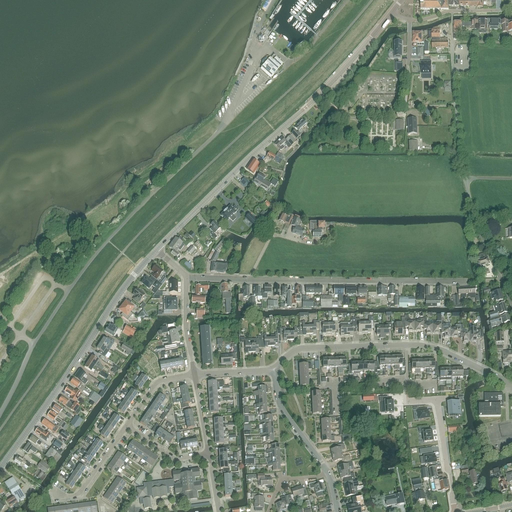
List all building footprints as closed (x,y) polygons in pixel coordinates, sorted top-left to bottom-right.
[(420,0),(420,10),(441,10),(441,0),(436,0),(435,0),(424,0),(420,0)] [(440,0),(441,0),(441,10),(448,10),(448,0),(440,0)] [(487,26),(490,26),(490,20),(478,20),(478,30),(487,30),(487,26)] [(490,20),(490,26),(490,30),(498,30),(498,25),(501,25),(501,20),(490,20)] [(461,22),(461,26),(464,27),(464,28),(471,28),(471,29),(476,30),(476,25),(478,25),(478,21),(472,21),(472,23),(461,22)] [(454,22),(453,34),(454,34),(454,40),(461,40),(461,35),(464,35),(464,30),(461,30),(461,26),(461,22),(454,22)] [(421,33),(413,33),(413,42),(417,43),(417,46),(424,47),(424,42),(421,42),(421,33)] [(432,49),(448,48),(448,39),(432,39),(432,49)] [(402,41),(393,41),(393,57),(401,57),(401,54),(402,54),(402,41)] [(271,77),(282,65),(276,59),(273,62),(270,59),(262,68),(271,77)] [(431,62),(421,62),(421,74),(431,74),(431,62)] [(408,119),(408,134),(417,134),(416,119),(408,119)] [(304,132),(301,129),(307,124),(304,120),(295,128),(296,129),(292,133),(296,139),(304,132)] [(278,149),(278,148),(281,151),(284,148),(286,146),(289,149),(296,142),(290,136),(286,140),(287,141),(286,141),(282,137),(274,144),(278,149)] [(273,161),(276,156),(269,152),(266,157),(273,161)] [(252,160),(246,169),(253,174),(257,168),(254,166),(257,163),(253,160),(252,160)] [(256,178),(253,183),(260,187),(265,178),(259,173),(258,176),(256,175),(255,178),(256,178)] [(249,183),(244,178),(239,183),(244,188),(249,183)] [(270,183),(264,180),(260,187),(267,191),(271,184),(275,187),(278,182),(273,179),(270,183)] [(230,206),(220,216),(226,222),(236,212),(238,209),(235,206),(232,208),(233,208),(231,206),(231,207),(230,206)] [(250,214),(245,218),(252,225),(257,221),(250,214)] [(288,226),(293,216),(289,214),(287,217),(282,214),(278,221),(288,226)] [(296,228),(294,227),(292,233),(302,236),(303,230),(299,229),(300,227),(298,226),(300,220),(294,217),(291,225),(296,228)] [(214,234),(220,228),(214,221),(210,225),(212,227),(210,229),(212,232),(209,235),(214,240),(217,237),(214,234)] [(313,231),(313,237),(321,237),(321,231),(321,230),(325,230),(325,223),(318,223),(318,225),(313,225),(313,231)] [(176,238),(169,247),(173,250),(171,254),(177,258),(179,254),(176,252),(177,250),(180,246),(182,243),(176,238)] [(226,273),(227,264),(215,262),(219,255),(219,254),(227,245),(222,241),(214,250),(215,252),(215,253),(214,252),(209,262),(212,262),(210,272),(217,273),(223,274),(224,273),(226,273)] [(190,255),(195,249),(191,246),(187,252),(190,255)] [(488,258),(487,258),(486,256),(485,255),(483,254),(482,254),(479,255),(478,256),(477,258),(477,260),(477,261),(482,276),(489,274),(487,270),(484,271),(483,266),(490,264),(488,258)] [(163,271),(156,265),(155,267),(154,267),(152,269),(152,270),(151,271),(154,273),(151,276),(156,280),(159,277),(163,271)] [(162,285),(159,282),(153,278),(151,281),(146,278),(144,281),(143,280),(141,282),(142,283),(141,284),(149,289),(152,286),(158,290),(162,285)] [(177,293),(177,282),(169,282),(169,290),(166,290),(166,292),(162,292),(162,296),(169,296),(169,293),(177,293)] [(231,292),(228,292),(227,284),(221,285),(221,286),(220,286),(219,287),(219,288),(221,289),(222,293),(222,299),(225,299),(226,314),(231,313),(230,299),(231,299),(231,292)] [(195,296),(201,296),(202,292),(204,292),(204,290),(209,290),(208,285),(196,286),(195,295),(195,296)] [(261,297),(261,293),(260,293),(260,286),(253,286),(253,294),(257,295),(257,297),(261,297)] [(271,294),(271,286),(264,286),(264,293),(262,293),(262,299),(267,299),(267,294),(271,294)] [(291,308),(291,297),(287,297),(287,286),(282,286),(281,297),(284,297),(284,298),(287,298),(286,308),(291,308)] [(301,287),(295,286),(295,297),(292,297),(292,304),(296,304),(296,299),(300,299),(300,295),(301,295),(301,287)] [(243,295),(238,295),(238,303),(243,303),(243,298),(245,298),(250,297),(249,295),(249,291),(249,287),(243,287),(243,291),(243,295)] [(334,295),(338,295),(338,301),(343,301),(343,295),(343,287),(334,287),(334,295)] [(355,295),(355,287),(346,287),(346,295),(355,295)] [(387,296),(387,287),(378,287),(378,296),(387,296)] [(429,287),(426,287),(426,296),(426,307),(440,307),(440,301),(443,301),(443,288),(436,288),(436,300),(434,300),(434,296),(429,296),(429,287)] [(466,288),(458,288),(458,295),(461,294),(462,298),(466,298),(466,294),(468,294),(468,289),(466,289),(466,288)] [(137,289),(133,295),(135,297),(133,299),(138,303),(140,300),(140,301),(145,295),(137,289)] [(496,302),(503,300),(500,291),(489,294),(491,300),(494,298),(495,302),(496,302)] [(303,296),(303,309),(311,309),(311,307),(313,307),(313,300),(309,300),(309,297),(303,296)] [(163,297),(163,305),(178,305),(178,301),(176,301),(176,300),(170,300),(170,297),(163,297)] [(415,297),(399,297),(399,298),(399,307),(408,307),(408,306),(415,306),(415,297)] [(357,304),(357,308),(368,308),(368,304),(365,304),(365,299),(357,299),(357,304)] [(130,312),(134,308),(136,310),(138,307),(133,303),(131,306),(126,302),(125,302),(124,302),(121,305),(130,312)] [(493,306),(495,312),(489,315),(490,319),(498,317),(497,315),(499,314),(499,315),(506,312),(504,303),(493,306)] [(133,314),(130,312),(121,305),(119,309),(120,309),(119,310),(124,314),(122,317),(127,321),(133,314)] [(178,305),(163,305),(163,314),(170,314),(170,311),(176,311),(176,310),(178,310),(178,305)] [(405,320),(405,322),(405,328),(408,328),(408,332),(414,331),(414,321),(410,322),(410,320),(408,320),(408,315),(405,315),(405,320)] [(507,315),(489,320),(491,328),(498,325),(499,323),(500,323),(499,322),(501,321),(502,324),(509,321),(507,315)] [(364,323),(365,333),(371,333),(371,329),(373,329),(373,324),(373,316),(371,317),(371,318),(368,318),(369,323),(364,323)] [(334,330),(337,330),(337,325),(337,319),(332,319),(333,324),(328,324),(329,334),(335,334),(334,330)] [(356,332),(356,329),(355,321),(355,319),(352,319),(353,323),(346,323),(347,337),(353,336),(353,332),(356,332)] [(423,322),(423,319),(418,319),(418,321),(414,321),(414,331),(420,331),(420,327),(423,327),(423,322)] [(299,323),(299,328),(299,329),(302,329),(303,336),(306,336),(306,335),(309,335),(309,326),(304,326),(304,321),(302,322),(299,323)] [(309,326),(309,335),(313,335),(316,335),(315,324),(318,323),(318,321),(315,321),(313,321),(313,326),(309,326)] [(355,321),(356,329),(358,329),(359,333),(365,333),(364,323),(360,323),(360,321),(357,321),(355,321)] [(323,334),(329,334),(328,324),(324,324),(324,322),(319,322),(319,330),(323,330),(323,334)] [(405,328),(405,322),(398,322),(398,323),(394,323),(395,325),(394,325),(395,335),(402,335),(402,330),(405,330),(405,328)] [(432,322),(426,322),(423,322),(423,327),(423,330),(426,330),(426,334),(432,334),(432,322)] [(438,330),(441,330),(441,326),(441,322),(436,322),(432,322),(432,334),(438,334),(438,330)] [(337,330),(338,333),(341,333),(341,337),(347,337),(346,323),(340,323),(340,324),(337,325),(337,330)] [(380,338),(383,338),(382,327),(379,327),(379,323),(373,324),(373,329),(373,332),(376,331),(377,336),(380,335),(380,338)] [(382,327),(383,338),(385,338),(385,335),(389,335),(388,331),(391,331),(391,323),(386,323),(386,327),(382,327)] [(113,337),(118,329),(110,324),(105,331),(113,337)] [(441,330),(441,334),(444,334),(444,338),(450,338),(450,329),(450,325),(445,325),(446,326),(441,326),(441,330)] [(476,325),(469,325),(469,332),(469,342),(476,342),(476,338),(479,338),(482,338),(482,330),(479,330),(476,330),(476,325)] [(133,328),(133,329),(126,326),(124,330),(122,333),(126,335),(127,332),(133,336),(136,330),(133,328)] [(457,334),(460,333),(461,333),(460,330),(460,326),(455,326),(455,328),(450,329),(450,338),(457,337),(457,334)] [(201,335),(209,335),(209,327),(200,328),(201,335)] [(280,330),(280,336),(283,335),(284,342),(287,342),(287,341),(290,341),(290,332),(285,332),(285,327),(283,328),(280,329),(280,330)] [(290,332),(290,341),(293,341),(297,341),(297,334),(300,334),(299,329),(299,328),(296,328),(296,327),(294,327),(294,332),(290,332)] [(271,338),(271,347),(274,347),(278,347),(277,337),(280,337),(280,336),(280,330),(277,330),(277,333),(275,333),(275,338),(271,338)] [(461,333),(460,333),(460,338),(463,338),(463,342),(469,342),(469,332),(465,332),(465,330),(460,330),(461,333)] [(167,339),(178,337),(177,331),(169,332),(170,336),(167,336),(167,339)] [(495,333),(496,342),(504,342),(503,333),(495,333)] [(271,347),(271,338),(266,338),(266,334),(264,334),(264,335),(262,335),(262,334),(261,334),(261,337),(261,342),(264,342),(264,348),(268,348),(268,347),(271,347)] [(210,342),(209,335),(201,335),(201,343),(210,342)] [(179,343),(178,337),(167,339),(168,345),(164,346),(165,351),(177,348),(176,343),(179,343)] [(258,339),(251,339),(252,352),(252,353),(255,353),(255,354),(259,353),(259,352),(258,343),(261,343),(261,342),(261,337),(257,337),(258,339)] [(100,344),(106,348),(108,345),(111,347),(115,342),(109,338),(107,341),(103,338),(100,344)] [(249,353),(252,353),(251,344),(251,339),(245,339),(245,338),(240,338),(240,343),(245,343),(245,354),(249,354),(249,353)] [(210,350),(210,342),(201,343),(202,351),(210,350)] [(105,350),(106,348),(100,344),(97,349),(100,351),(98,354),(104,358),(108,352),(105,350)] [(121,348),(126,352),(125,354),(128,356),(132,350),(124,344),(121,348)] [(211,357),(210,350),(202,351),(202,358),(211,357)] [(511,351),(502,352),(503,363),(511,362),(511,351)] [(232,360),(235,360),(235,354),(231,354),(231,355),(221,356),(221,364),(226,364),(225,363),(232,363),(232,360)] [(88,362),(102,371),(104,368),(100,366),(101,364),(100,363),(99,361),(98,361),(98,360),(92,356),(88,362)] [(402,356),(396,356),(397,367),(399,367),(399,366),(402,365),(402,367),(405,367),(405,360),(402,360),(402,356)] [(211,365),(211,357),(202,358),(203,366),(211,365)] [(385,366),(385,357),(379,357),(379,362),(377,362),(377,371),(380,371),(380,366),(385,366)] [(415,374),(418,374),(417,360),(411,360),(411,364),(409,364),(409,372),(412,372),(412,370),(415,370),(415,374)] [(429,360),(429,373),(431,373),(431,369),(435,369),(435,371),(437,371),(437,369),(437,364),(434,364),(434,360),(429,360)] [(106,374),(102,371),(88,362),(84,368),(91,372),(93,368),(100,373),(99,375),(103,378),(106,374)] [(377,373),(377,371),(377,362),(374,362),(368,362),(368,372),(374,371),(374,372),(375,373),(377,373)] [(357,374),(357,363),(351,363),(351,365),(348,365),(349,375),(351,375),(352,374),(351,372),(354,372),(354,374),(355,374),(357,374)] [(439,369),(437,369),(437,371),(438,378),(440,378),(440,381),(446,381),(445,369),(439,369)] [(80,370),(74,377),(85,385),(88,381),(83,378),(86,374),(80,370)] [(138,381),(144,385),(148,379),(142,375),(140,378),(134,375),(133,377),(138,381)] [(141,390),(144,385),(138,381),(133,377),(131,379),(137,382),(135,386),(141,390)] [(71,381),(70,383),(78,389),(82,384),(74,378),(73,379),(72,379),(71,381)] [(103,391),(106,386),(101,383),(97,388),(103,391)] [(253,394),(266,393),(267,393),(267,391),(267,387),(265,387),(262,387),(262,383),(252,384),(253,388),(258,388),(258,392),(253,392),(253,394)] [(76,390),(75,392),(68,387),(64,392),(71,397),(70,399),(75,403),(81,394),(76,390)] [(123,392),(134,399),(137,394),(132,390),(130,393),(124,389),(123,392)] [(125,400),(130,404),(134,399),(123,392),(121,394),(127,397),(125,400)] [(90,396),(89,399),(96,404),(100,397),(95,393),(92,397),(90,396)] [(491,393),(484,394),(484,404),(478,404),(478,417),(500,417),(500,408),(503,407),(503,394),(491,394),(491,393)] [(156,399),(162,403),(166,399),(160,394),(156,399)] [(80,406),(75,403),(72,407),(70,406),(70,405),(67,403),(69,401),(62,396),(58,401),(65,406),(68,408),(70,410),(75,413),(80,406)] [(385,413),(393,413),(393,412),(393,408),(393,406),(393,405),(393,401),(392,401),(388,401),(387,401),(387,397),(379,397),(379,402),(380,402),(384,402),(385,413)] [(189,400),(189,398),(182,399),(178,400),(178,402),(182,401),(183,405),(181,405),(182,409),(189,408),(188,404),(190,404),(190,403),(191,403),(190,400),(189,400)] [(127,409),(130,404),(125,400),(123,403),(117,399),(116,401),(119,404),(121,405),(127,409)] [(160,406),(162,403),(156,399),(153,404),(159,408),(162,410),(163,408),(160,406)] [(459,401),(447,402),(448,416),(461,415),(459,401)] [(156,413),(159,408),(153,404),(150,409),(156,413)] [(64,419),(66,416),(61,412),(62,409),(55,405),(52,409),(59,414),(58,415),(64,419)] [(123,414),(127,409),(121,405),(118,410),(123,414)] [(147,413),(153,418),(155,419),(156,418),(154,416),(156,413),(150,409),(147,413)] [(417,410),(418,420),(429,418),(428,414),(427,411),(426,412),(426,409),(417,410)] [(66,424),(62,421),(57,417),(58,416),(51,411),(47,416),(54,421),(59,424),(58,426),(62,430),(66,424)] [(107,414),(105,417),(116,424),(120,419),(118,418),(119,416),(115,413),(113,415),(114,415),(112,418),(107,414)] [(151,421),(153,418),(147,413),(143,418),(149,422),(150,422),(152,424),(153,422),(151,421)] [(77,429),(83,421),(76,416),(70,424),(77,429)] [(107,425),(113,429),(116,424),(105,417),(104,419),(109,422),(107,425)] [(149,422),(143,418),(140,423),(146,427),(148,429),(150,427),(147,425),(149,422)] [(45,419),(41,424),(52,431),(55,426),(45,419)] [(104,430),(110,434),(113,429),(107,425),(106,428),(100,424),(99,426),(98,427),(104,430)] [(96,425),(95,427),(97,429),(103,432),(100,435),(106,439),(110,434),(104,430),(98,427),(99,426),(96,425)] [(426,426),(418,427),(419,431),(422,430),(424,441),(433,440),(431,429),(427,430),(426,426)] [(38,428),(35,433),(41,437),(41,438),(45,441),(50,435),(45,432),(44,433),(38,428)] [(155,435),(160,438),(164,432),(159,429),(155,435)] [(60,436),(61,436),(66,441),(69,437),(63,432),(60,436)] [(165,441),(169,435),(164,432),(160,438),(165,441)] [(169,435),(165,441),(170,445),(175,437),(173,435),(172,437),(169,435)] [(39,446),(41,443),(38,441),(39,440),(33,436),(29,440),(35,445),(36,443),(39,446)] [(93,445),(99,449),(103,444),(97,440),(93,445)] [(58,453),(63,446),(56,441),(51,448),(58,453)] [(128,450),(132,452),(138,444),(133,441),(125,452),(126,453),(128,450)] [(37,451),(34,448),(32,447),(27,443),(22,450),(27,454),(30,450),(35,453),(37,451)] [(138,444),(132,452),(136,455),(133,458),(135,459),(143,448),(138,444)] [(332,456),(342,454),(341,451),(345,450),(344,444),(334,446),(335,449),(331,450),(332,456)] [(90,450),(96,454),(99,449),(93,445),(90,450)] [(61,456),(56,453),(48,447),(47,448),(49,450),(45,456),(55,464),(61,456)] [(219,457),(227,456),(227,452),(229,452),(229,447),(220,447),(220,450),(219,450),(219,457)] [(143,448),(135,459),(136,460),(138,457),(142,459),(148,451),(143,448)] [(425,464),(436,463),(435,458),(434,458),(434,455),(432,456),(431,453),(432,453),(431,448),(420,450),(420,454),(427,453),(428,456),(424,457),(425,464)] [(92,459),(96,454),(90,450),(88,453),(83,449),(81,451),(87,455),(92,459)] [(81,451),(79,450),(78,452),(80,453),(85,457),(83,460),(80,458),(79,460),(85,464),(86,463),(89,464),(92,459),(87,455),(81,451)] [(143,465),(144,466),(152,454),(148,451),(142,459),(145,462),(143,465)] [(115,458),(126,466),(127,464),(124,462),(126,458),(118,453),(115,458)] [(152,454),(144,466),(146,467),(148,464),(152,466),(157,458),(152,454)] [(342,457),(342,454),(332,456),(333,462),(341,460),(342,463),(347,462),(351,461),(350,456),(342,457)] [(27,462),(26,463),(17,457),(14,462),(20,466),(23,467),(25,465),(29,468),(31,465),(27,462)] [(125,467),(126,466),(115,458),(111,463),(119,468),(122,465),(125,467)] [(45,473),(50,467),(42,461),(37,467),(45,473)] [(70,461),(68,464),(82,474),(85,469),(83,468),(85,466),(80,462),(79,464),(80,465),(78,468),(72,464),(73,463),(70,461)] [(347,462),(342,463),(342,466),(338,467),(339,473),(349,471),(348,468),(352,467),(351,461),(347,462)] [(227,462),(219,463),(220,469),(223,469),(224,472),(229,472),(229,468),(228,469),(227,465),(231,465),(231,466),(234,466),(234,465),(238,465),(237,462),(227,462)] [(117,472),(119,468),(111,463),(108,468),(119,476),(120,474),(117,472)] [(73,475),(78,479),(82,474),(76,470),(71,466),(69,469),(75,472),(73,475)] [(468,473),(467,469),(467,466),(460,467),(461,474),(468,473)] [(173,480),(143,484),(144,488),(136,489),(138,498),(139,498),(140,505),(143,505),(144,509),(151,508),(150,499),(167,497),(167,494),(170,494),(169,488),(174,487),(175,494),(180,494),(181,501),(197,499),(196,491),(202,491),(200,483),(195,483),(195,478),(200,477),(199,469),(191,470),(180,471),(172,473),(173,480)] [(46,476),(38,470),(34,474),(37,476),(34,479),(38,483),(40,481),(42,482),(46,476)] [(344,482),(344,483),(355,481),(353,473),(350,474),(349,471),(339,473),(341,479),(344,478),(344,481),(344,482)] [(471,480),(472,485),(473,485),(473,486),(476,485),(476,484),(478,484),(477,481),(479,480),(478,476),(479,475),(478,472),(476,472),(475,472),(475,471),(469,472),(470,476),(467,477),(467,481),(468,481),(471,480)] [(142,472),(134,484),(138,487),(146,475),(142,472)] [(65,474),(64,476),(69,480),(75,484),(78,479),(73,475),(71,478),(65,474)] [(272,488),(271,486),(271,478),(265,478),(264,478),(264,475),(257,475),(258,479),(260,479),(261,486),(266,486),(267,488),(268,489),(270,489),(272,488)] [(72,489),(75,484),(69,480),(64,477),(63,479),(68,482),(66,485),(72,489)] [(114,483),(125,491),(126,490),(123,487),(126,484),(117,478),(114,483)] [(445,490),(450,489),(448,480),(443,481),(443,478),(439,479),(441,491),(445,490)] [(13,496),(17,503),(25,498),(13,479),(5,484),(13,496)] [(499,485),(501,492),(502,492),(502,493),(503,493),(504,493),(505,492),(505,491),(508,490),(507,487),(508,487),(507,483),(505,483),(504,479),(501,480),(502,484),(499,485)] [(355,481),(344,483),(342,483),(344,483),(345,486),(344,486),(346,497),(356,495),(357,499),(358,498),(357,490),(364,489),(363,486),(359,487),(357,480),(355,481)] [(319,485),(318,482),(308,484),(310,489),(314,488),(316,494),(324,491),(322,484),(319,485)] [(421,489),(419,482),(413,483),(416,501),(425,500),(423,491),(421,492),(421,489)] [(124,493),(125,491),(114,483),(111,488),(119,494),(121,490),(124,493)] [(299,499),(298,496),(302,495),(303,497),(307,496),(305,490),(302,491),(301,487),(297,488),(292,490),(294,497),(295,500),(299,499)] [(116,497),(119,494),(111,488),(107,493),(120,502),(121,501),(116,497)] [(119,504),(120,502),(107,493),(104,498),(112,504),(114,500),(119,504)] [(262,502),(263,502),(263,497),(258,497),(258,494),(251,494),(251,498),(254,498),(254,508),(262,508),(262,502)] [(402,494),(395,496),(385,498),(387,506),(397,504),(397,505),(404,504),(402,494)] [(10,507),(17,503),(13,496),(6,501),(10,507)] [(285,507),(293,505),(290,496),(280,499),(282,502),(275,504),(277,511),(283,511),(287,511),(285,507)] [(358,498),(357,499),(355,499),(356,505),(347,507),(348,511),(361,511),(360,504),(363,504),(362,498),(358,498)]
